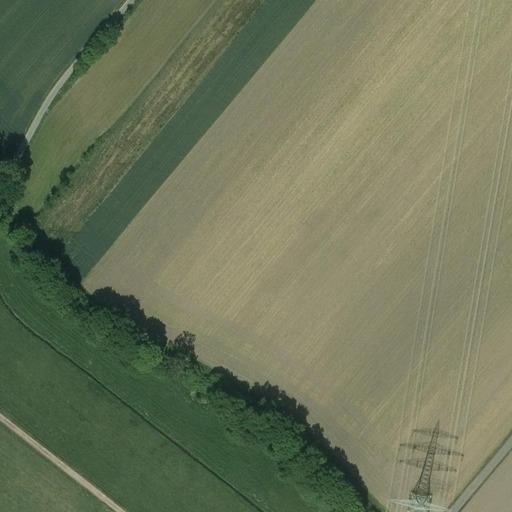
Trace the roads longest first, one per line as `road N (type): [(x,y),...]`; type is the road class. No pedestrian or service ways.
road 1 (unclassified): [(131,0),(46,102),(0,190)]
road 2 (track): [(120,511),(0,417)]
